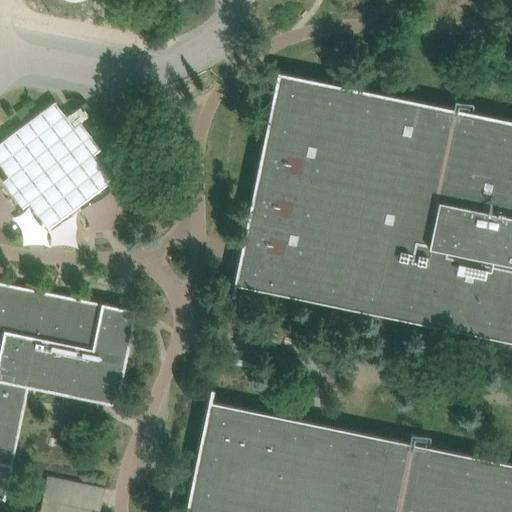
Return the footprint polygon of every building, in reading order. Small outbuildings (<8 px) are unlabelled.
[(188,0),(146,0),(146,3),(186,11),(188,0)] [(511,511),(511,124),(279,76),(269,128),(267,136),(263,154),(261,165),(243,252),(243,254),(241,261),(240,264),(236,283),(511,340),(511,466),(321,426),(314,425),(210,403),(194,482),(192,493),(187,511),(511,511)] [(53,101),(0,142),(0,163),(10,176),(3,181),(24,208),(30,203),(50,229),(113,180),(94,154),(100,149),(79,122),(73,127),(53,101)] [(25,384),(27,384),(114,402),(132,312),(0,285),(0,496),(2,497),(25,384)] [(46,475),(39,511),(98,511),(103,485),(46,475)]
